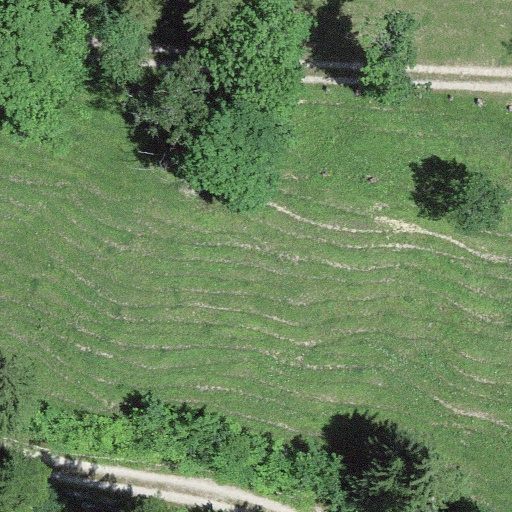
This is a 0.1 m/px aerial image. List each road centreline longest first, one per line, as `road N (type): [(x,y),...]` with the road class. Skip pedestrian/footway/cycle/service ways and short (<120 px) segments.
road 1 (track): [(0,36),(511,94)]
road 2 (track): [(259,511),(108,492),(0,461)]
